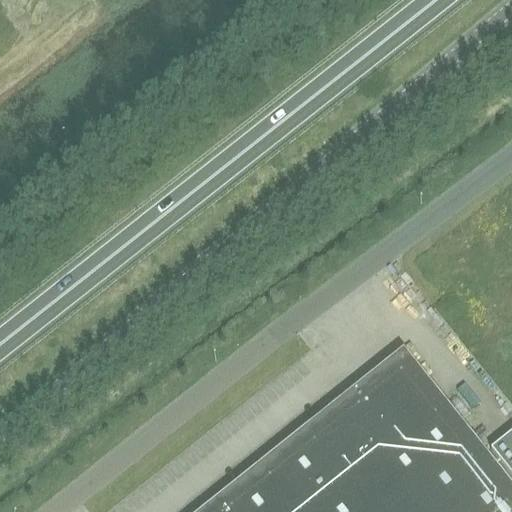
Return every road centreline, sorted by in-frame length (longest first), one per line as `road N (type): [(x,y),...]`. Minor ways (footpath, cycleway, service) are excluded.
road 1 (unclassified): [(511,8),(0,436)]
road 2 (unclassified): [(51,511),(511,156)]
road 3 (trunk): [(0,344),(435,0)]
